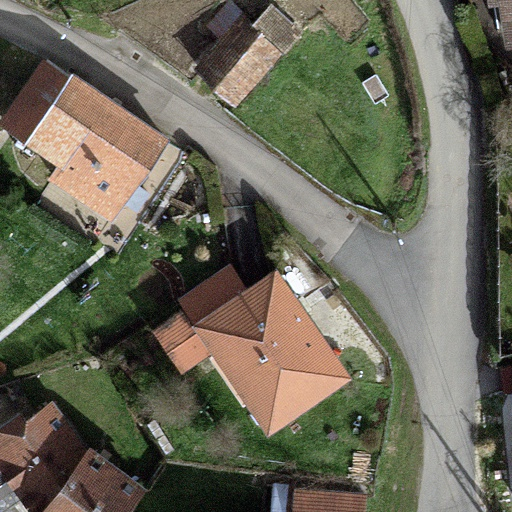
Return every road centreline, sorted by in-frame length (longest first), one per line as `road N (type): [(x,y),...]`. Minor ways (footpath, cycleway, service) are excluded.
road 1 (residential): [(440,282),(363,247),(116,56),(0,9)]
road 2 (residential): [(418,0),(449,162),(440,282)]
road 3 (residential): [(440,282),(453,511)]
